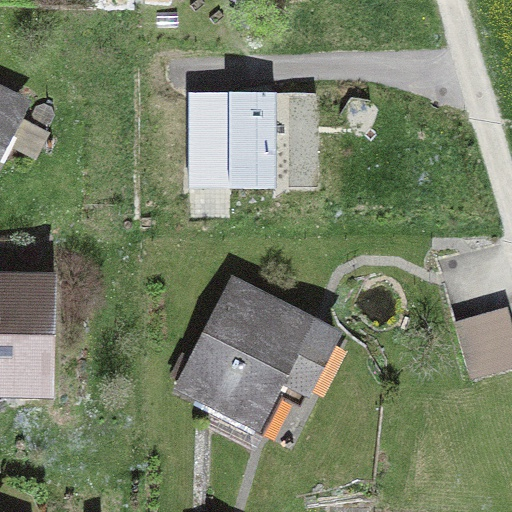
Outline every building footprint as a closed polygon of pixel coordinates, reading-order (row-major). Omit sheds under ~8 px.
[(322,87),(193,85),(190,207),(230,208),(230,185),(320,187),(322,87)] [(0,88),(0,163),(27,100),(0,88)] [(0,282),(0,398),(55,399),(56,283),(0,282)] [(229,282),(175,402),(268,444),(322,324),(229,282)] [(458,332),(475,387),(511,376),(511,339),(505,318),(458,332)]
